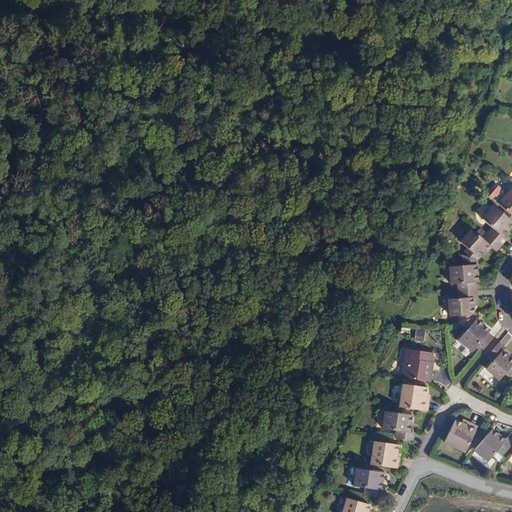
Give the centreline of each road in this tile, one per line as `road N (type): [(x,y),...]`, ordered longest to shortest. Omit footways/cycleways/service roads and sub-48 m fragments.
road 1 (track): [(292,0),(0,324)]
road 2 (track): [(0,449),(118,511)]
road 3 (track): [(123,40),(0,11)]
